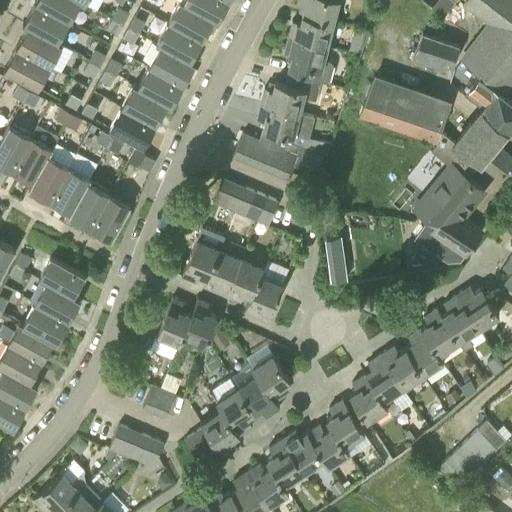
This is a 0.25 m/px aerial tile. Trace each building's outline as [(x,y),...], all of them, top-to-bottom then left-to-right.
[(82,0),(85,1),(84,0),(34,0),(34,1),(68,19),(79,0),(82,0)] [(177,0),(167,19),(201,38),(212,18),(217,20),(218,20),(184,1),(182,0),(177,0)] [(183,0),(184,1),(218,20),(228,0),(183,0)] [(303,12),(334,20),(338,0),(297,0),(296,3),(304,5),(303,12)] [(460,56),(459,57),(461,59),(480,73),(507,95),(511,88),(511,0),(465,0),(464,3),(486,21),(460,56)] [(57,40),(68,19),(34,1),(23,22),(62,43),(62,42),(57,40)] [(112,16),(123,22),(129,11),(119,5),(112,16)] [(288,34),(328,44),(334,20),(303,12),(300,21),(292,18),(288,34)] [(128,25),(139,31),(145,19),(134,14),(128,25)] [(123,22),(112,16),(106,27),(117,33),(123,22)] [(160,42),(190,59),(201,38),(167,19),(156,40),(160,42)] [(50,64),(62,43),(23,22),(22,22),(28,25),(17,45),(16,44),(16,45),(50,64)] [(139,31),(128,25),(122,36),(133,42),(139,31)] [(351,38),(363,41),(366,30),(354,27),(351,38)] [(412,58),(444,69),(447,62),(453,64),(460,43),(422,30),(412,58)] [(330,59),(325,58),(328,44),(288,34),(284,49),(293,51),(288,71),(313,78),(321,80),(321,79),(329,81),(333,64),(330,59)] [(148,64),(183,83),(195,61),(190,59),(160,42),(148,64)] [(38,86),(50,64),(16,45),(4,67),(38,86)] [(89,58),(100,64),(106,53),(95,47),(89,58)] [(105,67),(116,73),(122,62),(111,56),(105,67)] [(100,64),(89,58),(83,69),(94,75),(100,64)] [(136,85),(166,102),(171,104),(183,83),(148,64),(136,85)] [(116,73),(105,67),(99,78),(111,84),(116,73)] [(260,102),(299,112),(305,87),(310,88),(313,78),(288,71),(285,82),(275,79),(273,88),(265,85),(260,102)] [(511,98),(507,95),(480,73),(465,93),(482,105),(452,141),(442,132),(437,144),(450,148),(470,164),(474,158),(498,177),(511,160),(511,156),(496,143),(511,123),(511,98)] [(12,92),(23,98),(29,87),(18,81),(12,92)] [(121,103),(155,122),(156,122),(155,121),(166,102),(136,85),(132,83),(121,103)] [(52,84),(49,89),(56,94),(59,88),(52,84)] [(29,87),(23,98),(34,104),(40,93),(29,87)] [(65,101),(76,107),(81,96),(71,90),(65,101)] [(92,116),(98,105),(87,99),(81,110),(92,116)] [(294,135),(299,112),(260,102),(257,116),(265,119),(260,138),(265,140),(277,144),(288,149),(299,153),(303,144),(285,137),(286,133),(294,135)] [(121,103),(109,125),(143,144),(155,122),(121,103)] [(54,115),(65,121),(71,111),(60,105),(54,115)] [(437,144),(442,132),(362,106),(359,116),(437,144)] [(71,111),(65,121),(76,127),(82,117),(71,111)] [(0,161),(12,168),(31,133),(9,121),(0,138),(0,161)] [(41,123),(37,134),(57,143),(62,132),(41,123)] [(96,139),(107,145),(113,134),(102,128),(96,139)] [(233,154),(244,158),(254,135),(243,130),(233,154)] [(29,187),(48,152),(52,145),(31,133),(12,168),(13,168),(33,179),(28,186),(29,187)] [(113,134),(107,145),(118,151),(124,140),(113,134)] [(244,158),(255,163),(265,140),(260,138),(254,135),(244,158)] [(54,150),(71,163),(79,153),(62,140),(54,150)] [(255,163),(266,168),(277,144),(265,140),(255,163)] [(266,168),(277,173),(288,149),(277,144),(266,168)] [(292,168),(303,173),(314,149),(303,144),(299,153),(292,168)] [(440,202),(459,215),(483,185),(465,170),(470,164),(450,148),(437,144),(433,150),(446,160),(453,165),(441,181),(434,176),(411,206),(427,218),(429,219),(440,202)] [(144,152),(134,146),(127,159),(137,164),(144,152)] [(288,177),(292,168),(299,153),(288,149),(277,173),(288,177)] [(314,149),(303,173),(314,178),(324,153),(314,149)] [(29,187),(50,198),(69,164),(48,152),(29,187)] [(150,168),(153,161),(155,158),(145,152),(139,163),(150,168)] [(51,199),(51,198),(71,209),(88,178),(88,179),(90,175),(69,164),(50,198),(51,199)] [(213,199),(223,203),(233,180),(222,175),(213,199)] [(68,213),(90,225),(109,191),(88,179),(88,178),(71,209),(68,213)] [(223,203),(235,208),(245,185),(233,180),(223,203)] [(235,208),(246,213),(256,190),(245,185),(235,208)] [(246,213),(257,217),(266,194),(256,190),(246,213)] [(109,191),(90,225),(112,237),(131,203),(109,191)] [(266,194),(257,217),(268,222),(278,199),(266,194)] [(429,219),(427,218),(414,236),(448,260),(457,248),(464,254),(469,248),(481,231),(459,215),(440,202),(429,219)] [(340,232),(326,234),(332,279),(346,277),(340,232)] [(200,272),(207,275),(219,246),(197,236),(181,273),(196,279),(200,272)] [(0,275),(15,247),(0,238),(0,275)] [(211,286),(225,292),(241,255),(219,246),(207,275),(214,278),(211,286)] [(14,262),(25,267),(31,256),(20,251),(14,262)] [(511,282),(511,253),(503,265),(509,270),(504,277),(511,282)] [(45,279),(46,278),(73,293),(80,280),(82,281),(86,274),(87,275),(88,274),(51,254),(39,276),(45,279)] [(244,290),(251,293),(264,264),(241,255),(225,292),(241,298),(244,290)] [(25,267),(14,262),(9,273),(20,278),(25,267)] [(264,264),(251,293),(244,309),(259,315),(263,307),(271,311),(283,281),(261,272),(264,265),(264,264)] [(46,278),(45,279),(35,298),(69,317),(80,297),(73,293),(46,278)] [(478,326),(482,323),(499,312),(482,286),(475,290),(470,283),(457,292),(478,326)] [(458,339),(478,326),(457,292),(443,301),(448,308),(442,312),(458,339)] [(179,342),(182,334),(191,312),(184,309),(187,302),(172,295),(156,332),(179,342)] [(182,334),(205,344),(217,314),(209,311),(212,303),(197,297),(191,312),(182,334)] [(52,338),(57,341),(69,317),(35,298),(22,320),(53,338),(52,338)] [(438,352),(458,339),(442,312),(437,305),(423,314),(428,321),(421,325),(438,353),(443,360),(443,359),(438,352)] [(1,310),(0,312),(0,314),(7,319),(9,314),(1,310)] [(19,318),(7,340),(41,359),(52,338),(53,338),(22,320),(19,318)] [(228,327),(233,335),(241,329),(236,321),(228,327)] [(422,373),(443,360),(438,353),(421,325),(408,334),(412,341),(404,346),(422,373)] [(230,341),(223,330),(213,337),(220,347),(230,341)] [(0,352),(0,363),(2,365),(29,380),(30,379),(41,359),(7,340),(0,352)] [(511,343),(510,342),(497,352),(503,360),(511,353),(511,343)] [(402,386),(422,373),(404,346),(399,350),(394,343),(380,352),(402,386)] [(253,365),(257,371),(275,398),(288,390),(283,383),(290,378),(273,352),(253,365)] [(383,398),(402,386),(380,352),(367,360),(372,367),(365,372),(387,406),(388,406),(383,398)] [(494,370),(495,369),(504,362),(496,352),(486,360),(494,370)] [(2,365),(0,369),(0,390),(26,405),(37,383),(30,379),(29,380),(2,365)] [(236,385),(254,412),(261,407),(265,414),(279,405),(275,398),(257,371),(236,385)] [(367,419),(387,406),(365,372),(352,380),(356,387),(349,392),(367,419)] [(466,394),(475,387),(469,378),(459,385),(466,394)] [(142,405),(154,410),(164,387),(152,382),(142,405)] [(221,405),(221,406),(239,432),(252,423),(248,416),(254,412),(236,385),(216,397),(221,405)] [(164,387),(154,410),(165,415),(175,392),(164,387)] [(445,394),(450,402),(460,395),(455,387),(445,394)] [(0,390),(0,418),(14,426),(26,405),(0,390)] [(344,443),(345,443),(364,430),(354,413),(343,397),(329,406),(334,413),(326,417),(331,424),(344,443)] [(204,424),(195,430),(209,451),(218,445),(223,452),(237,443),(232,436),(239,432),(221,406),(218,408),(201,419),(204,424)] [(478,426),(497,446),(506,437),(487,417),(478,426)] [(306,431),(324,457),(329,464),(349,450),(345,443),(344,443),(331,424),(325,428),(320,421),(306,431)] [(109,445),(120,450),(130,426),(119,422),(109,445)] [(120,450),(142,459),(152,436),(130,426),(120,450)] [(487,455),(497,446),(478,426),(469,434),(487,455)] [(304,470),(324,457),(306,431),(300,434),(295,427),(281,437),(304,470)] [(198,458),(209,451),(195,430),(184,437),(198,458)] [(88,442),(78,433),(70,444),(80,452),(88,442)] [(479,463),(487,455),(469,434),(460,443),(479,463)] [(152,436),(142,459),(153,464),(163,441),(152,436)] [(271,464),(284,483),(304,470),(281,437),(269,445),(273,452),(266,457),(271,464)] [(470,472),(479,463),(460,443),(451,452),(470,472)] [(460,482),(470,472),(451,452),(436,466),(460,482)] [(269,503),(289,490),(284,483),(271,464),(264,468),(260,461),(246,469),(269,503)] [(51,503),(56,508),(79,486),(85,480),(83,469),(72,479),(62,469),(33,496),(45,508),(51,503)] [(245,511),(254,511),(269,503),(246,469),(233,478),(238,485),(231,490),(245,511)] [(511,485),(511,476),(504,469),(493,480),(505,492),(511,485)] [(173,481),(166,470),(158,475),(157,482),(162,489),(173,481)] [(330,484),(336,495),(345,489),(339,478),(330,484)] [(87,511),(96,504),(101,498),(85,480),(79,486),(56,508),(59,511),(87,511)] [(245,511),(231,490),(224,494),(220,487),(206,496),(216,511),(245,511)] [(187,511),(216,511),(206,496),(199,500),(195,493),(181,502),(187,511)] [(96,504),(87,511),(114,511),(101,498),(96,504)] [(187,511),(181,502),(168,510),(169,511),(187,511)]
